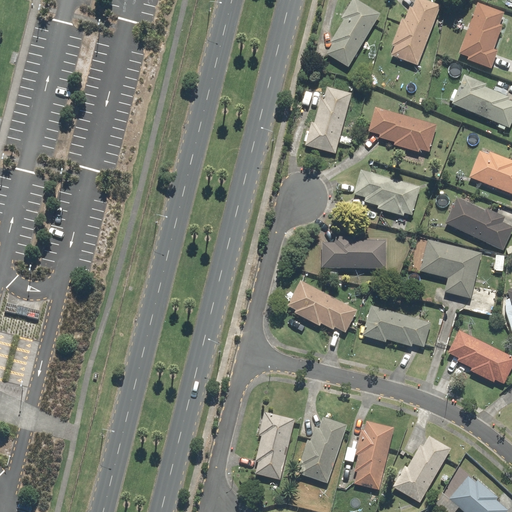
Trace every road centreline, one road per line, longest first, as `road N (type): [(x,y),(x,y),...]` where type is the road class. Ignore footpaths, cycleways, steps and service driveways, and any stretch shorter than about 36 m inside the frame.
road 1 (primary): [(104,511),(233,0)]
road 2 (primary): [(290,0),(163,511)]
road 3 (residential): [(246,353),(417,396),(462,417),(511,456)]
road 4 (residential): [(307,192),(288,206),(246,353)]
road 5 (residential): [(246,353),(216,476),(219,511)]
